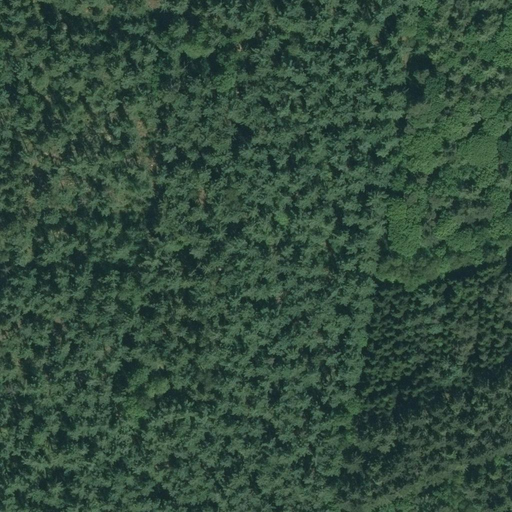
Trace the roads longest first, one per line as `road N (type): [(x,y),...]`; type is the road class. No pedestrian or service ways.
road 1 (track): [(419,0),(336,511)]
road 2 (track): [(0,131),(386,200)]
road 3 (track): [(354,511),(511,447)]
